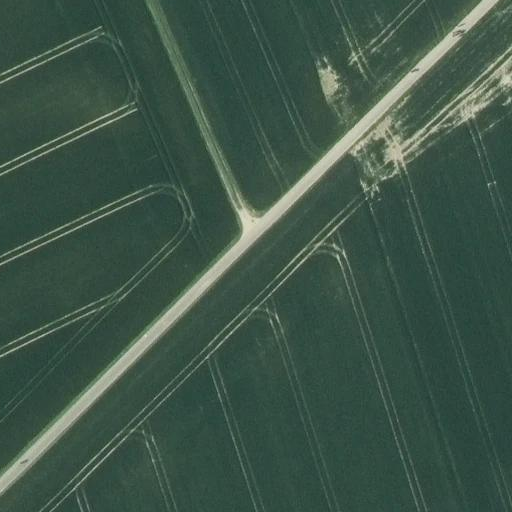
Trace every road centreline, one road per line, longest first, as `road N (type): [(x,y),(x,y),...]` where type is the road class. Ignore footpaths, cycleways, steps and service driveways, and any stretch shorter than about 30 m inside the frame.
road 1 (track): [(0,500),(506,0)]
road 2 (track): [(155,0),(258,243)]
